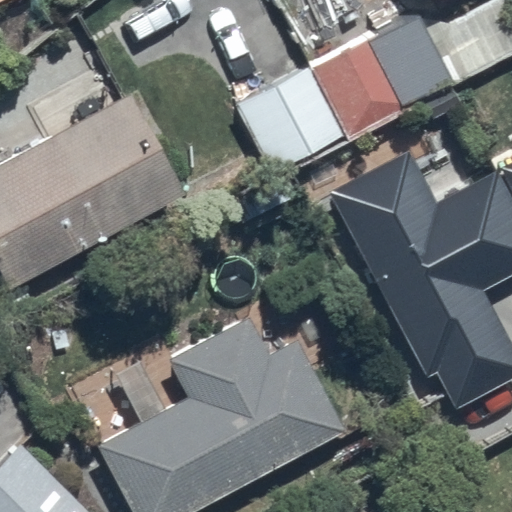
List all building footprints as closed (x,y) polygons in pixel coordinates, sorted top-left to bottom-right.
[(366,19),(304,51),(340,121),(402,89),(366,19)] [(298,51),(227,89),(265,159),(336,120),(298,51)] [(0,267),(173,173),(118,73),(0,137),(0,267)] [(179,378),(89,422),(131,511),(333,414),(288,320),(257,334),(241,300),(160,339),(179,378)] [(11,426),(0,436),(0,511),(66,511),(81,498),(11,426)]
